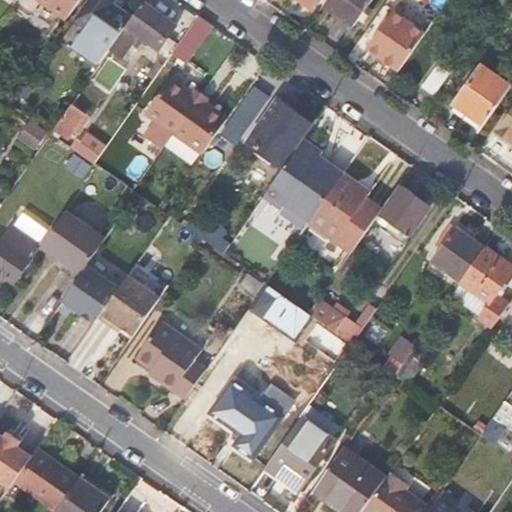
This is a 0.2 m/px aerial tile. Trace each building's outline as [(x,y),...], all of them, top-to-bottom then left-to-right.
[(41,0),(70,19),(83,0),(41,0)] [(112,52),(134,21),(112,6),(115,2),(111,0),(91,0),(78,19),(91,28),(78,46),(104,64),(112,52)] [(292,0),(294,2),(295,0),(297,0),(315,12),(323,0),(292,0)] [(331,0),(327,6),(357,27),(375,0),(331,0)] [(182,24),(149,1),(134,21),(112,52),(125,60),(145,33),(165,47),(182,24)] [(370,51),(402,72),(428,36),(395,15),(370,51)] [(214,29),(199,18),(173,55),(179,59),(188,65),(214,29)] [(166,66),(173,55),(167,51),(147,79),(153,84),(166,66)] [(179,59),(173,55),(166,66),(172,69),(179,59)] [(457,105),(486,126),(511,89),(511,86),(483,67),(457,105)] [(432,98),(447,77),(435,69),(420,89),(432,98)] [(206,158),(231,123),(207,107),(196,98),(173,82),(149,118),(179,138),(206,158)] [(196,98),(207,107),(212,100),(201,91),(196,98)] [(280,170),(311,125),(295,114),(294,117),(276,105),(246,146),(280,170)] [(72,109),(57,131),(69,139),(78,127),(83,130),(91,121),(72,109)] [(511,115),(500,132),(511,141),(511,115)] [(35,128),(30,136),(41,144),(47,136),(35,128)] [(511,141),(500,132),(497,136),(511,146),(511,141)] [(206,158),(179,138),(170,151),(197,170),(206,158)] [(72,149),(94,164),(100,154),(79,139),(72,149)] [(323,155),(305,142),(265,200),(282,212),(285,208),(311,226),(346,176),(327,163),(325,166),(318,161),(323,155)] [(363,187),(346,176),(311,226),(354,256),(384,213),(368,202),(357,194),(363,187)] [(357,194),(368,202),(372,195),(363,187),(357,194)] [(140,196),(130,189),(117,207),(127,214),(140,196)] [(411,239),(432,209),(405,189),(383,220),(411,239)] [(46,249),(84,276),(90,267),(108,241),(71,215),(46,249)] [(187,228),(204,240),(226,256),(231,248),(192,222),(187,228)] [(464,281),(486,249),(457,229),(433,263),(462,283),(464,281)] [(13,231),(0,249),(0,281),(1,282),(5,277),(17,285),(32,263),(21,254),(28,243),(13,231)] [(511,273),(511,266),(486,249),(464,281),(493,301),(486,312),(500,322),(511,305),(511,296),(501,289),(511,273)] [(122,290),(90,267),(84,276),(65,303),(97,326),(101,320),(122,290)] [(255,298),(263,287),(249,277),(241,288),(255,298)] [(130,279),(122,290),(101,320),(115,330),(118,326),(125,330),(136,338),(162,301),(130,279)] [(269,286),(252,311),(288,335),(305,311),(269,286)] [(356,346),(371,325),(366,321),(360,329),(324,304),(314,317),(323,324),(356,346)] [(323,324),(314,317),(313,316),(305,311),(288,335),(299,342),(312,325),(318,330),(323,324)] [(161,383),(188,402),(208,372),(196,364),(204,353),(164,324),(138,361),(164,379),(161,383)] [(118,326),(115,330),(122,335),(125,330),(118,326)] [(237,448),(258,462),(286,421),(235,384),(213,416),(244,438),(237,448)] [(511,455),(511,394),(483,436),(511,455)] [(483,436),(441,406),(431,420),(452,434),(454,432),(466,440),(470,435),(479,442),(483,436)] [(336,442),(304,420),(270,468),(302,491),(336,442)] [(0,480),(13,490),(16,485),(34,459),(19,448),(22,443),(10,435),(6,440),(0,435),(0,480)] [(345,451),(316,492),(344,511),(366,511),(369,509),(388,481),(345,451)] [(53,511),(59,511),(81,481),(39,452),(34,459),(16,485),(53,511)] [(430,511),(432,509),(407,492),(411,486),(394,474),(388,481),(369,509),(374,511),(430,511)] [(479,511),(485,503),(453,480),(434,506),(441,511),(479,511)] [(104,511),(111,502),(81,481),(59,511),(104,511)]
